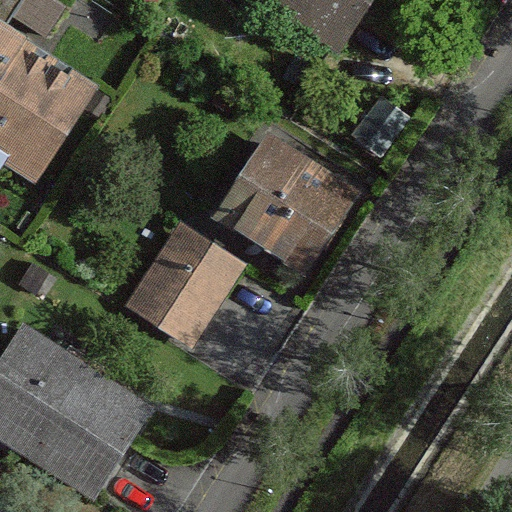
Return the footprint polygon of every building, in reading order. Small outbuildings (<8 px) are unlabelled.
[(256,0),(336,51),(369,0),(256,0)] [(96,85),(0,23),(0,160),(33,182),(96,85)] [(267,134),(216,216),(305,272),(356,190),(267,134)] [(179,225),(129,304),(191,343),(241,265),(179,225)] [(150,407),(25,327),(0,365),(0,437),(93,497),(96,491),(114,464),(130,438),(150,407)]
